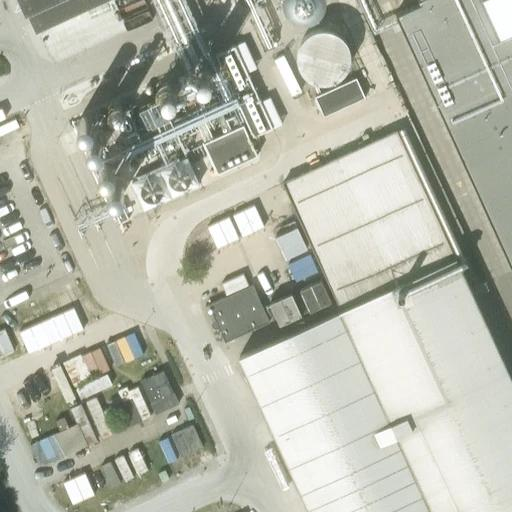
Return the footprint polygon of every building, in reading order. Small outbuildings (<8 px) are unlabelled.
[(24,0),(36,27),(95,0),(24,0)] [(288,27),(297,32),(308,33),(318,30),(326,24),(331,14),(332,4),(331,0),(280,0),(279,8),(282,18),(288,27)] [(511,0),(414,0),(422,14),(397,26),(511,274),(511,0)] [(308,81),(317,87),(328,88),(338,85),(346,78),(351,69),(352,58),(349,49),(343,41),(334,36),(324,35),(315,37),(307,43),(301,52),(299,62),(301,73),(308,81)] [(215,55),(254,137),(282,124),(270,97),(261,102),(247,72),(256,68),(244,41),(215,55)] [(356,80),(318,97),(326,118),(365,99),(356,80)] [(211,139),(204,142),(218,173),(223,170),(259,154),(245,124),(211,139)] [(511,511),(511,380),(398,130),(282,183),(340,310),(239,356),(310,511),(511,511)] [(288,230),(277,235),(284,254),(305,246),(298,226),(288,229),(288,230)] [(224,343),(269,322),(252,285),(207,305),(224,343)] [(150,410),(175,404),(166,370),(142,376),(150,410)] [(37,462),(69,450),(62,430),(30,442),(37,462)]
